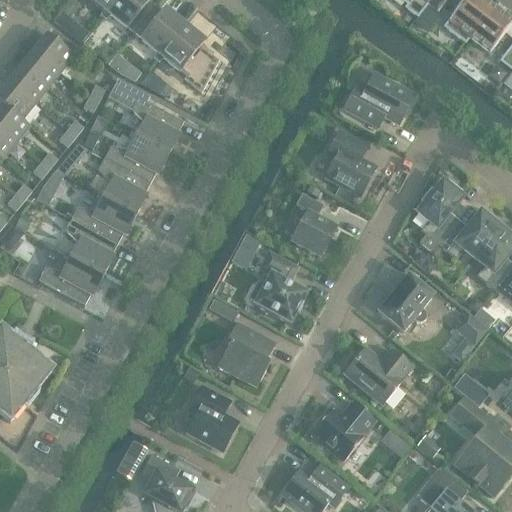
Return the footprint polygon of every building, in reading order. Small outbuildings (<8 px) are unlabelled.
[(87,0),(102,12),(100,17),(102,19),(117,0),(87,0)] [(117,0),(102,19),(105,21),(110,18),(125,31),(126,30),(133,35),(153,11),(146,5),(150,0),(117,0)] [(397,0),(407,7),(404,10),(417,20),(426,7),(436,14),(437,15),(448,0),(397,0)] [(464,45),(469,40),(468,39),(492,8),(481,0),(465,0),(443,29),(444,30),(464,45)] [(468,39),(469,40),(487,54),(489,55),(511,25),(511,23),(508,21),(508,20),(504,17),(492,8),(468,39)] [(140,41),(139,42),(155,55),(153,60),(156,62),(184,27),(165,11),(160,17),(153,11),(133,35),(140,41)] [(61,12),(54,24),(84,42),(91,31),(61,12)] [(184,27),(156,62),(158,65),(163,61),(179,74),(180,73),(186,78),(183,82),(201,96),(218,64),(199,49),(204,43),(184,27)] [(32,53),(60,75),(73,59),(46,36),(32,53)] [(500,64),(510,72),(511,70),(511,46),(499,63),(500,64)] [(19,69),(47,91),(60,75),(32,53),(19,69)] [(128,66),(120,77),(134,85),(140,76),(128,66)] [(6,85),(34,107),(47,91),(19,69),(6,85)] [(149,73),(138,87),(150,94),(160,82),(149,73)] [(343,113),(371,128),(376,118),(379,120),(383,119),(397,127),(413,99),(374,77),(364,95),(356,90),(343,113)] [(116,82),(107,100),(130,112),(143,124),(136,136),(131,133),(130,136),(168,157),(179,137),(177,135),(183,125),(146,105),(149,99),(116,82)] [(0,92),(0,105),(29,129),(21,122),(34,107),(6,85),(0,92)] [(95,87),(89,99),(99,104),(105,93),(95,87)] [(89,99),(83,110),(93,115),(99,104),(89,99)] [(0,108),(0,132),(16,145),(29,129),(0,105),(0,106),(1,108),(0,108)] [(91,130),(89,134),(99,139),(107,125),(97,119),(91,130)] [(75,123),(67,133),(75,140),(83,130),(75,123)] [(0,158),(3,161),(16,145),(0,132),(0,158)] [(59,143),(67,150),(75,140),(67,133),(59,143)] [(357,198),(359,199),(375,169),(355,159),(362,146),(339,134),(326,159),(334,164),(325,181),(338,188),(357,198)] [(110,149),(104,161),(150,186),(155,176),(157,177),(168,157),(130,136),(128,139),(133,141),(127,153),(110,149)] [(77,147),(69,157),(76,164),(87,153),(77,147)] [(49,155),(41,165),(49,172),(57,162),(49,155)] [(110,185),(104,196),(99,193),(97,197),(135,217),(146,197),(144,196),(150,186),(104,161),(97,173),(110,185)] [(33,175),(41,182),(49,172),(41,165),(33,175)] [(437,248),(453,228),(444,220),(461,200),(457,197),(460,194),(448,184),(445,187),(441,184),(434,193),(431,191),(421,203),(424,205),(416,215),(427,224),(419,233),(424,237),(418,245),(430,256),(437,248)] [(23,187),(15,197),(24,204),(32,194),(23,187)] [(309,187),(305,194),(315,199),(319,192),(309,187)] [(338,188),(333,196),(352,207),(357,198),(338,188)] [(42,191),(36,201),(48,207),(54,197),(42,191)] [(7,207),(15,214),(24,204),(15,197),(7,207)] [(77,210),(71,222),(117,247),(122,236),(124,237),(135,217),(97,197),(96,199),(101,202),(94,214),(77,210)] [(290,243),(320,259),(335,229),(316,219),(322,208),(301,197),(295,208),(306,214),(290,243)] [(453,228),(437,248),(455,262),(462,253),(473,261),(501,227),(491,219),(488,222),(479,214),(462,235),(453,228)] [(14,229),(25,234),(29,222),(20,217),(19,217),(17,221),(14,229)] [(77,245),(71,257),(66,254),(64,257),(102,278),(113,258),(111,257),(117,247),(71,222),(64,233),(77,245)] [(501,227),(473,261),(483,269),(475,279),(493,293),(509,273),(500,266),(511,251),(511,240),(508,238),(510,235),(501,227)] [(12,229),(5,237),(12,242),(17,241),(21,237),(12,229)] [(245,238),(240,247),(253,255),(258,246),(245,238)] [(416,258),(412,263),(420,269),(427,261),(421,256),(416,258)] [(84,308),(90,297),(92,298),(102,278),(64,257),(63,260),(68,263),(61,275),(44,271),(38,283),(84,308)] [(258,285),(249,301),(254,304),(252,307),(289,327),(296,316),(297,317),(302,307),(301,307),(307,296),(289,286),(298,270),(275,257),(272,263),(265,259),(258,272),(268,277),(263,288),(258,285)] [(427,261),(420,269),(428,276),(432,271),(432,265),(427,261)] [(511,275),(509,273),(493,293),(511,308),(511,275)] [(413,322),(416,325),(417,325),(418,325),(419,325),(421,325),(422,325),(423,324),(424,323),(425,322),(425,320),(426,319),(426,318),(426,317),(425,316),(425,314),(422,312),(433,298),(407,278),(377,315),(402,336),(413,322)] [(471,303),(467,308),(475,314),(479,310),(482,306),(477,303),(471,303)] [(225,309),(220,318),(232,325),(237,315),(225,309)] [(467,317),(455,333),(473,348),(486,333),(467,317)] [(229,346),(216,370),(255,391),(269,366),(265,364),(275,347),(236,326),(226,344),(229,346)] [(0,333),(0,417),(9,425),(50,375),(28,356),(31,348),(23,344),(13,336),(9,341),(0,333)] [(486,341),(461,372),(475,384),(501,352),(486,341)] [(364,351),(344,376),(382,408),(402,382),(400,381),(410,369),(390,353),(381,365),(364,351)] [(224,402),(201,390),(188,414),(196,419),(187,437),(221,455),(237,425),(217,414),(224,402)] [(511,391),(505,400),(507,402),(503,407),(511,414),(511,391)] [(478,439),(455,467),(492,497),(511,472),(511,471),(506,467),(511,459),(511,451),(494,436),(499,430),(464,402),(452,417),(478,439)] [(331,413),(310,438),(343,464),(363,439),(362,438),(375,423),(352,405),(340,420),(331,413)] [(424,438),(416,448),(432,460),(439,451),(424,438)] [(133,441),(117,472),(133,481),(150,449),(133,441)] [(401,442),(393,452),(401,458),(409,449),(401,442)] [(153,505),(154,511),(180,511),(185,504),(188,506),(194,495),(168,480),(173,470),(150,458),(139,478),(150,484),(144,496),(154,502),(153,505)] [(466,494),(438,470),(415,498),(429,509),(426,511),(465,511),(457,505),(466,494)] [(301,472),(281,497),(300,511),(322,511),(326,506),(332,511),(348,490),(324,472),(318,481),(315,479),(311,479),(301,472)]
